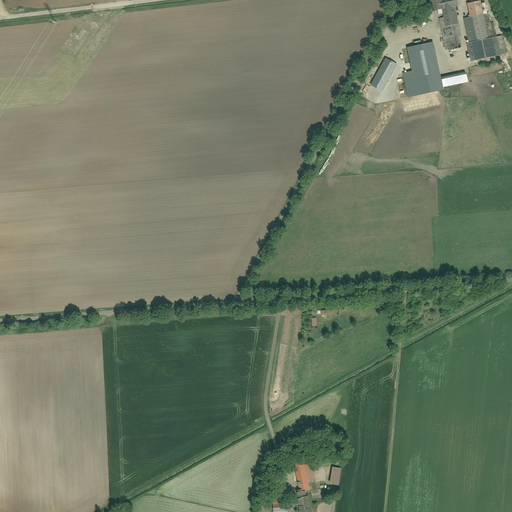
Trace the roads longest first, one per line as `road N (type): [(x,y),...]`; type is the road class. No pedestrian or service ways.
road 1 (residential): [(402,0),(234,302)]
road 2 (unclassified): [(511,280),(234,302)]
road 3 (unclassified): [(234,302),(0,323)]
road 4 (unclassified): [(0,18),(154,0)]
